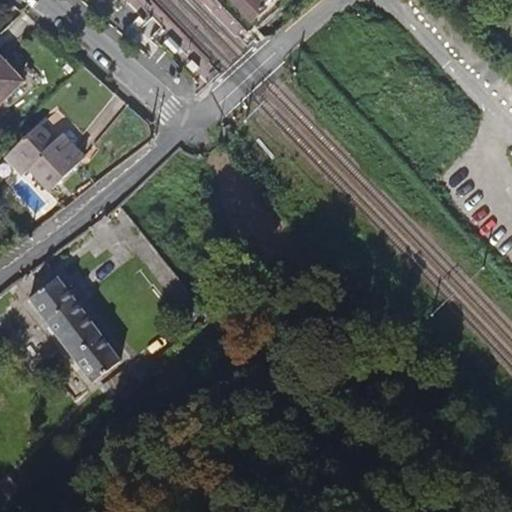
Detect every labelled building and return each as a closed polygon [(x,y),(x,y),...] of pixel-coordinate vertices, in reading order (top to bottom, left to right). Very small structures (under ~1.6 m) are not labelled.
[(230,0),(251,21),(272,0),(230,0)] [(0,53),(26,82),(32,77),(6,47),(0,51),(0,53)] [(0,102),(23,82),(0,57),(0,102)] [(56,142),(40,125),(5,158),(21,174),(28,168),(49,190),(84,158),(63,135),(56,142)] [(58,276),(29,298),(92,383),(121,361),(58,276)] [(7,476),(0,481),(0,504),(4,509),(22,493),(7,476)]
